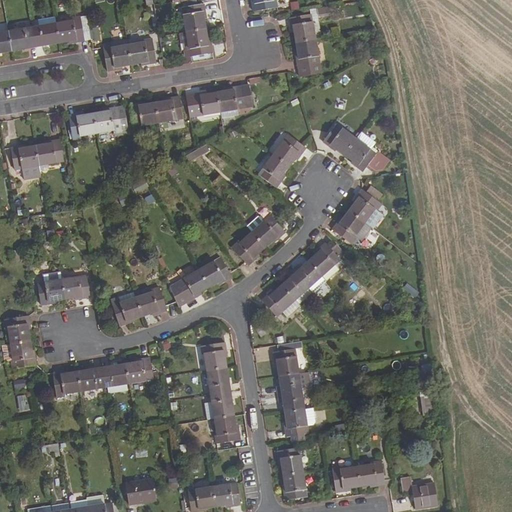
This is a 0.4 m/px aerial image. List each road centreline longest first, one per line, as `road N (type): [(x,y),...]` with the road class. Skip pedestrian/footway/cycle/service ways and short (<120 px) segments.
road 1 (track): [(511,448),(476,420),(452,383),(392,43),(371,0)]
road 2 (residential): [(230,296),(270,511)]
road 3 (residential): [(69,330),(125,342),(230,296)]
road 4 (residential): [(230,296),(307,234),(321,184)]
road 5 (residential): [(242,64),(96,90)]
road 6 (track): [(452,383),(458,511)]
road 7 (residential): [(96,90),(85,57),(0,72)]
